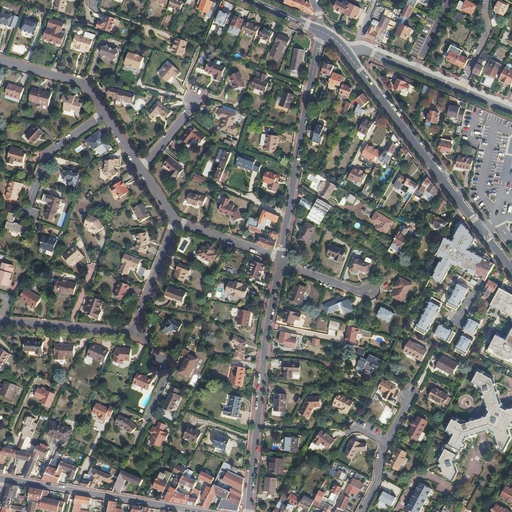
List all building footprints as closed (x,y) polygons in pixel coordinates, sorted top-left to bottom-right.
[(57,4),(55,10),(64,12),(66,6),(65,6),(65,0),(57,0),(56,4),(57,4)] [(170,3),(167,10),(170,11),(179,14),(183,4),(184,2),(184,0),(180,0),(183,1),(182,3),(175,0),(173,4),(170,3)] [(198,0),(197,4),(201,5),(199,9),(208,13),(207,16),(210,17),(216,3),(208,0),(198,0)] [(304,0),(297,0),(294,7),(312,15),(314,13),(310,2),(304,0)] [(334,8),(345,13),(350,3),(345,0),(344,2),(342,2),(342,3),(337,1),(334,8)] [(499,0),(494,11),(503,15),(508,5),(499,0)] [(460,1),(456,8),(463,11),(464,10),(474,15),(478,6),(468,1),(467,4),(460,1)] [(346,14),(357,19),(361,9),(351,4),(346,14)] [(412,6),(406,4),(403,11),(401,15),(406,17),(406,18),(408,15),(409,15),(412,10),(411,9),(412,6)] [(401,15),(403,11),(395,8),(394,11),(398,13),(392,26),(395,28),(395,27),(399,19),(401,15)] [(220,10),(216,19),(225,23),(230,12),(224,9),(223,12),(220,10)] [(11,27),(15,28),(19,17),(15,15),(1,10),(0,13),(0,23),(7,26),(11,27)] [(454,18),(458,20),(462,22),(464,16),(457,12),(454,18)] [(99,21),(97,27),(111,31),(115,18),(107,15),(105,20),(103,20),(103,22),(99,21)] [(401,25),(402,25),(406,17),(401,15),(399,19),(395,27),(395,28),(398,30),(401,25)] [(454,18),(450,15),(447,20),(455,24),(458,20),(454,18)] [(235,16),(232,25),(236,26),(240,28),(244,20),(235,16)] [(370,26),(365,37),(376,42),(378,38),(379,38),(383,29),(386,30),(387,26),(388,27),(389,24),(388,23),(390,20),(383,16),(380,23),(373,20),(370,26)] [(26,17),(21,30),(35,34),(39,21),(26,17)] [(50,18),(44,37),(61,43),(64,34),(63,34),(64,30),(61,29),(63,23),(62,23),(63,22),(56,19),(55,20),(50,18)] [(246,21),(242,32),(247,34),(248,33),(256,37),(260,27),(246,21)] [(398,30),(396,35),(406,39),(409,33),(411,34),(413,31),(402,25),(401,25),(398,30)] [(263,28),(259,37),(270,41),(274,32),(263,28)] [(280,34),(271,55),(280,59),(285,45),(287,46),(290,39),(280,34)] [(184,37),(180,35),(179,39),(177,38),(174,46),(173,46),(172,47),(171,49),(172,50),(172,51),(172,52),(183,55),(188,42),(186,41),(187,38),(184,37)] [(76,48),(82,49),(82,48),(86,49),(90,50),(93,40),(80,36),(79,38),(75,37),(73,43),(77,44),(76,48)] [(103,58),(104,57),(106,56),(112,58),(113,60),(115,61),(119,58),(118,56),(119,54),(120,53),(118,48),(114,50),(109,48),(107,45),(103,47),(102,49),(103,50),(101,53),(100,54),(103,58)] [(447,60),(456,64),(461,54),(462,51),(451,45),(448,52),(450,53),(447,60)] [(296,49),(292,70),(301,71),(305,50),(296,49)] [(129,52),(125,63),(130,64),(130,65),(135,67),(135,66),(140,68),(144,57),(139,56),(139,55),(134,53),(134,54),(129,52)] [(461,54),(456,64),(464,68),(469,59),(463,56),(464,55),(461,54)] [(480,58),(473,72),(480,75),(486,61),(480,58)] [(490,59),(484,73),(495,78),(501,65),(490,59)] [(209,61),(205,70),(216,74),(214,79),(219,81),(221,77),(225,67),(209,61)] [(167,82),(172,77),(174,75),(176,76),(176,77),(180,73),(170,63),(159,75),(167,82)] [(326,63),(323,73),(332,75),(334,66),(326,63)] [(332,75),(331,78),(330,81),(340,85),(341,82),(344,83),(346,77),(336,73),(336,72),(338,66),(334,66),(332,75)] [(511,70),(506,67),(499,80),(505,83),(511,70)] [(240,71),(230,76),(234,83),(235,87),(245,85),(244,80),(240,71)] [(255,78),(252,87),(265,92),(269,83),(266,82),(269,76),(261,73),(258,79),(255,78)] [(411,79),(401,75),(399,80),(398,79),(395,87),(410,93),(413,85),(409,83),(411,79)] [(9,84),(6,94),(21,99),(25,89),(9,84)] [(343,84),(340,93),(349,96),(352,88),(343,84)] [(112,85),(111,88),(136,95),(137,92),(112,85)] [(136,95),(111,88),(109,95),(117,98),(117,100),(123,102),(123,100),(134,103),(136,95)] [(33,89),(30,101),(49,106),(52,94),(33,89)] [(56,99),(63,100),(64,94),(65,93),(58,91),(56,99)] [(283,97),(280,104),(279,105),(289,109),(295,94),(285,91),(283,97)] [(64,94),(63,100),(66,101),(64,109),(72,111),(73,108),(77,109),(76,115),(80,116),(83,103),(80,102),(80,100),(76,99),(76,97),(64,94)] [(359,104),(362,107),(370,101),(364,94),(356,100),(359,104)] [(157,101),(147,112),(153,117),(158,111),(166,117),(170,112),(157,101)] [(362,107),(359,104),(358,107),(355,112),(362,116),(365,110),(361,108),(362,107)] [(458,117),(460,109),(461,107),(451,105),(449,115),(458,117)] [(221,109),(218,116),(225,119),(224,122),(223,122),(220,129),(235,135),(238,128),(232,126),(234,122),(237,115),(221,109)] [(429,114),(427,121),(433,122),(432,124),(433,125),(435,126),(436,125),(437,123),(439,113),(431,111),(431,114),(429,114)] [(374,123),(372,127),(374,128),(377,125),(378,125),(383,118),(379,113),(374,123)] [(359,130),(367,135),(372,127),(374,123),(366,118),(359,130)] [(328,121),(321,119),(315,138),(312,137),(310,142),(323,146),(325,139),(323,138),(326,129),(325,129),(328,121)] [(37,125),(27,136),(35,143),(45,132),(37,125)] [(192,126),(181,139),(187,144),(193,137),(201,143),(206,138),(192,126)] [(92,138),(86,142),(89,148),(91,147),(94,151),(97,149),(101,155),(107,151),(106,150),(111,147),(105,138),(104,138),(100,132),(94,136),(95,138),(93,139),(92,138)] [(267,134),(264,150),(275,152),(278,136),(267,134)] [(383,153),(377,163),(376,166),(378,168),(382,162),(386,164),(390,157),(396,147),(393,142),(390,139),(383,153)] [(442,139),(439,150),(444,151),(445,150),(452,151),(453,146),(451,145),(452,141),(442,139)] [(373,161),(377,163),(383,153),(380,151),(378,150),(368,144),(362,155),(373,161)] [(18,150),(19,148),(12,146),(8,162),(14,164),(15,160),(24,163),(27,153),(22,152),(18,150)] [(396,158),(403,162),(409,152),(405,147),(400,150),(396,158)] [(215,179),(224,183),(229,171),(225,170),(231,153),(225,151),(215,179)] [(409,152),(403,162),(401,166),(405,168),(412,156),(409,152)] [(255,162),(256,159),(244,155),(243,158),(239,157),(236,165),(252,171),(252,170),(258,172),(261,165),(255,162)] [(459,156),(457,167),(470,170),(473,159),(459,156)] [(181,160),(177,165),(169,158),(163,165),(171,171),(168,174),(176,180),(184,170),(187,165),(181,160)] [(104,168),(104,174),(111,179),(115,175),(115,176),(118,172),(113,168),(113,166),(114,166),(114,165),(118,165),(119,159),(115,159),(115,160),(110,159),(110,160),(105,160),(105,168),(104,168)] [(359,171),(354,168),(348,180),(353,183),(357,181),(363,184),(367,175),(364,173),(364,172),(360,170),(359,171)] [(66,169),(63,179),(69,181),(67,184),(77,188),(82,175),(66,169)] [(273,187),(278,175),(267,170),(261,184),(269,187),(267,193),(274,196),(277,188),(276,188),(273,187)] [(194,174),(192,179),(203,183),(205,178),(196,174),(195,174),(194,174)] [(402,176),(399,180),(403,183),(402,184),(406,186),(407,185),(410,188),(408,191),(410,192),(403,204),(406,205),(419,185),(407,177),(406,178),(402,176)] [(424,193),(432,182),(428,177),(420,190),(422,192),(424,193)] [(17,200),(19,193),(20,189),(22,190),(24,184),(12,181),(7,198),(17,200)] [(123,181),(111,188),(115,194),(117,193),(120,198),(129,193),(126,188),(127,187),(123,181)] [(337,185),(329,181),(326,185),(323,192),(321,195),(328,199),(332,192),(337,185)] [(424,193),(421,198),(430,203),(438,190),(432,182),(424,193)] [(406,186),(402,184),(400,188),(407,192),(408,191),(410,188),(407,185),(406,186)] [(194,194),(191,203),(198,206),(199,204),(203,205),(206,196),(201,194),(200,196),(194,194)] [(357,197),(350,194),(347,201),(353,204),(357,197)] [(46,215),(47,215),(54,218),(55,218),(62,200),(50,195),(49,196),(48,200),(47,201),(51,203),(46,215)] [(436,213),(439,214),(441,209),(446,201),(443,196),(441,199),(436,206),(434,205),(430,211),(433,213),(434,212),(436,213)] [(302,202),(325,216),(331,207),(320,201),(317,207),(304,199),(302,202)] [(234,207),(235,205),(224,200),(220,211),(232,216),(235,221),(242,218),(239,209),(234,207)] [(313,213),(310,219),(320,225),(325,216),(302,202),(300,205),(313,213)] [(134,208),(133,209),(140,222),(150,217),(143,204),(139,206),(138,203),(133,206),(134,208)] [(247,224),(262,229),(264,229),(265,229),(267,223),(268,220),(269,219),(276,222),(279,216),(264,210),(259,220),(249,217),(247,224)] [(8,221),(6,227),(11,229),(10,230),(19,233),(20,231),(21,232),(23,236),(24,236),(26,226),(21,224),(21,225),(12,223),(13,220),(14,220),(15,214),(9,212),(7,219),(9,219),(9,221),(8,221)] [(376,212),(371,220),(380,225),(378,229),(384,233),(391,221),(376,212)] [(434,214),(428,225),(441,233),(448,223),(438,216),(434,214)] [(90,215),(86,225),(94,229),(96,233),(104,228),(98,218),(90,215)] [(247,224),(246,226),(247,226),(247,228),(250,228),(250,229),(260,233),(262,229),(247,224)] [(308,224),(299,240),(308,245),(317,229),(308,224)] [(455,267),(475,278),(484,260),(486,258),(472,251),(476,242),(464,226),(458,231),(452,242),(446,240),(440,255),(435,262),(441,265),(440,267),(439,267),(433,278),(434,278),(432,282),(443,288),(455,267)] [(399,232),(393,242),(390,246),(399,251),(403,245),(403,244),(405,245),(408,240),(407,239),(404,237),(404,236),(399,232)] [(138,243),(136,250),(146,254),(149,247),(147,246),(148,244),(146,233),(137,235),(138,243)] [(43,242),(41,248),(52,252),(54,252),(58,240),(51,237),(50,239),(44,236),(42,241),(43,242)] [(258,238),(256,243),(274,250),(275,243),(258,238)] [(201,247),(196,255),(211,264),(216,255),(213,254),(213,253),(215,250),(206,245),(204,248),(201,247)] [(331,246),(328,255),(336,258),(335,260),(341,262),(344,251),(331,246)] [(75,247),(63,257),(71,266),(78,260),(80,262),(85,259),(75,247)] [(125,260),(121,270),(123,274),(124,274),(129,274),(132,266),(139,268),(139,269),(138,272),(143,278),(147,268),(143,267),(144,265),(144,264),(141,262),(142,260),(126,254),(124,259),(125,260)] [(353,258),(348,270),(356,272),(357,269),(366,272),(369,264),(353,258)] [(491,264),(484,260),(475,278),(482,281),(483,279),(488,282),(496,267),(491,264)] [(252,261),(247,277),(259,280),(261,275),(260,275),(261,271),(262,271),(264,265),(252,261)] [(4,262),(0,274),(0,283),(10,286),(12,279),(11,278),(12,273),(11,273),(10,272),(11,270),(12,270),(15,270),(16,267),(14,265),(4,262)] [(180,264),(174,278),(184,282),(187,274),(189,274),(191,269),(180,264)] [(397,289),(392,297),(402,302),(412,285),(400,278),(394,288),(397,289)] [(58,281),(56,288),(60,289),(59,292),(68,295),(69,293),(74,295),(77,285),(68,282),(67,284),(58,281)] [(492,281),(482,299),(488,302),(493,292),(496,294),(500,286),(492,281)] [(119,282),(114,296),(124,299),(129,286),(119,282)] [(229,282),(226,292),(231,293),(231,295),(238,297),(239,296),(245,297),(248,288),(242,286),(242,284),(235,282),(234,284),(229,282)] [(457,308),(459,305),(460,303),(463,298),(464,297),(467,292),(467,290),(468,289),(458,283),(454,289),(452,293),(451,295),(445,305),(455,311),(457,308)] [(291,293),(288,300),(300,304),(306,287),(296,284),(293,294),(291,293)] [(169,287),(165,295),(172,298),(172,299),(182,303),(187,293),(174,288),(174,289),(169,287)] [(19,300),(26,304),(27,302),(36,307),(42,297),(26,288),(19,300)] [(511,293),(503,289),(493,309),(507,316),(510,323),(501,341),(489,335),(479,353),(511,370),(511,293)] [(98,314),(99,311),(103,302),(92,297),(85,315),(98,320),(100,314),(98,314)] [(426,332),(428,328),(429,327),(431,323),(431,322),(432,321),(435,316),(436,314),(438,310),(439,309),(440,306),(439,305),(441,302),(431,297),(426,307),(423,312),(422,313),(419,320),(414,329),(424,334),(425,331),(426,332)] [(340,299),(323,306),(327,315),(339,309),(338,306),(341,304),(343,308),(342,309),(344,314),(352,310),(347,300),(344,301),(343,301),(342,301),(341,301),(340,299)] [(381,306),(376,316),(389,322),(394,312),(381,306)] [(239,310),(237,322),(248,324),(250,312),(239,310)] [(287,310),(283,321),(294,324),(296,319),(300,321),(302,315),(287,310)] [(458,342),(457,343),(455,347),(456,348),(454,351),(464,356),(470,346),(475,336),(473,335),(477,329),(482,319),(472,314),(470,317),(468,319),(467,321),(465,326),(464,328),(462,330),(465,331),(463,334),(463,333),(461,336),(460,339),(458,342)] [(164,325),(161,328),(165,334),(169,331),(170,332),(173,329),(178,331),(181,324),(174,321),(172,318),(167,321),(166,325),(165,325),(164,325)] [(339,331),(340,323),(330,321),(328,335),(334,336),(334,331),(339,331)] [(443,325),(441,324),(439,323),(434,334),(450,342),(455,332),(452,331),(452,330),(450,328),(448,327),(443,325)] [(346,339),(344,344),(357,347),(359,342),(356,341),(358,332),(360,333),(363,335),(370,337),(371,332),(354,327),(351,326),(348,336),(346,336),(346,339)] [(291,334),(281,332),(279,342),(289,344),(291,334)] [(302,343),(303,336),(296,335),(295,342),(302,343)] [(234,336),(230,342),(237,346),(235,353),(234,353),(233,358),(241,360),(242,355),(243,355),(246,343),(234,336)] [(411,340),(405,351),(422,360),(428,349),(411,340)] [(25,341),(24,352),(36,353),(36,354),(42,355),(44,343),(25,341)] [(100,349),(91,345),(85,358),(91,361),(93,357),(104,362),(108,352),(101,348),(100,349)] [(55,346),(55,360),(64,361),(65,357),(65,356),(74,357),(74,346),(64,346),(55,346)] [(366,349),(359,347),(357,353),(363,356),(366,349)] [(115,357),(113,361),(122,365),(124,360),(130,360),(130,349),(125,348),(125,349),(120,349),(120,348),(117,348),(113,356),(115,357)] [(179,356),(186,359),(187,356),(189,351),(183,348),(179,356)] [(0,370),(9,354),(0,349),(0,370)] [(360,357),(358,362),(364,365),(363,367),(371,371),(368,378),(372,379),(378,365),(380,366),(383,360),(369,354),(367,360),(360,357)] [(187,360),(186,359),(179,373),(189,378),(193,369),(194,370),(197,364),(196,363),(197,359),(189,355),(189,357),(187,360)] [(442,356),(438,365),(448,370),(448,372),(453,375),(458,364),(442,356)] [(285,366),(282,380),(289,382),(291,374),(298,376),(300,369),(285,366)] [(233,367),(230,385),(241,387),(242,378),(241,378),(243,369),(233,367)] [(447,442),(438,459),(444,477),(453,482),(458,473),(455,466),(456,463),(454,462),(459,452),(461,452),(465,444),(464,443),(466,439),(473,437),(483,433),(489,432),(490,430),(494,433),(499,449),(504,452),(511,438),(509,431),(511,425),(511,408),(507,410),(506,411),(501,409),(502,408),(500,402),(493,378),(478,370),(471,382),(482,388),(481,390),(483,391),(487,405),(489,413),(487,416),(486,416),(479,418),(467,421),(464,420),(463,422),(452,416),(445,429),(452,433),(447,443),(447,442)] [(138,373),(131,388),(136,391),(139,386),(148,390),(153,380),(138,373)] [(383,380),(379,388),(385,392),(383,396),(390,400),(397,387),(383,380)] [(5,381),(0,393),(12,399),(17,386),(5,381)] [(171,393),(163,408),(171,412),(177,400),(179,401),(181,397),(176,395),(179,390),(172,387),(170,392),(171,393)] [(38,388),(36,391),(39,393),(38,396),(46,400),(44,404),(50,406),(55,394),(46,390),(46,392),(38,388)] [(435,388),(430,397),(444,404),(449,395),(435,388)] [(338,393),(334,402),(344,406),(342,409),(348,411),(349,409),(350,409),(354,401),(344,396),(345,396),(338,393)] [(276,394),(275,411),(286,412),(287,395),(276,394)] [(300,404),(303,399),(297,396),(294,401),(300,404)] [(225,409),(224,415),(227,416),(238,419),(242,400),(231,397),(228,410),(225,409)] [(308,398),(299,413),(308,418),(314,407),(319,407),(319,399),(308,398)] [(97,403),(93,412),(100,415),(99,418),(103,420),(105,417),(107,414),(110,416),(114,407),(111,406),(109,408),(97,403)] [(119,415),(115,424),(125,429),(130,434),(136,427),(130,420),(119,415)] [(413,426),(408,435),(417,439),(428,421),(418,416),(415,422),(414,421),(412,421),(411,423),(411,424),(413,426)] [(27,436),(31,438),(34,431),(35,430),(37,425),(33,423),(34,420),(28,417),(25,424),(28,425),(26,429),(24,428),(21,434),(23,435),(19,445),(22,447),(27,436)] [(55,438),(60,425),(52,421),(46,434),(55,438)] [(150,443),(157,446),(161,438),(163,439),(165,440),(168,434),(162,431),(165,425),(158,422),(155,428),(153,427),(150,433),(153,435),(150,443)] [(73,430),(60,425),(55,438),(67,443),(73,430)] [(188,428),(183,436),(196,443),(200,434),(189,428),(188,428)] [(324,431),(318,444),(323,447),(325,443),(334,448),(339,439),(324,431)] [(212,446),(216,448),(214,453),(228,458),(234,442),(230,440),(216,435),(212,446)] [(18,450),(16,458),(29,461),(32,454),(25,452),(29,445),(31,438),(27,436),(22,447),(21,449),(20,451),(18,450)] [(288,437),(286,451),(299,452),(300,438),(288,437)] [(352,440),(344,453),(352,458),(357,449),(367,449),(367,444),(360,444),(352,440)] [(38,445),(24,476),(29,477),(40,454),(47,457),(50,451),(48,450),(49,447),(42,444),(41,446),(38,445)] [(6,455),(16,458),(18,450),(16,450),(4,447),(2,453),(1,454),(0,457),(0,463),(2,464),(6,455)] [(398,470),(402,464),(405,457),(407,454),(398,449),(389,465),(398,470)] [(57,452),(54,460),(61,463),(64,455),(57,452)] [(272,458),(270,472),(283,473),(284,459),(272,458)] [(78,467),(61,463),(58,471),(58,472),(56,476),(60,477),(62,472),(68,474),(69,471),(75,473),(78,467)] [(44,478),(43,480),(58,482),(60,477),(56,476),(58,472),(58,471),(49,466),(44,478)] [(92,480),(88,487),(90,488),(94,488),(98,479),(102,481),(103,479),(110,482),(117,485),(117,484),(119,479),(122,472),(113,467),(109,474),(97,469),(92,480)] [(233,467),(230,472),(232,473),(237,475),(240,470),(233,467)] [(341,467),(336,476),(343,480),(346,473),(342,471),(344,469),(341,467)] [(232,473),(230,472),(222,468),(216,478),(227,483),(232,473)] [(122,472),(119,479),(117,484),(117,485),(114,492),(120,493),(126,479),(140,485),(143,479),(124,471),(125,470),(123,469),(122,472)] [(362,489),(366,492),(368,488),(363,485),(364,484),(361,482),(361,481),(361,480),(363,476),(355,471),(350,483),(362,489)] [(202,472),(199,477),(211,483),(214,478),(210,475),(202,472)] [(170,488),(164,500),(171,501),(177,489),(180,483),(184,476),(179,473),(173,486),(172,486),(171,488),(170,488)] [(151,485),(164,491),(168,482),(166,482),(163,480),(165,476),(160,474),(160,476),(156,475),(151,485)] [(184,476),(180,483),(184,485),(185,486),(186,484),(193,488),(196,482),(184,476)] [(277,477),(266,477),(265,491),(276,492),(277,477)] [(92,480),(83,478),(80,486),(88,487),(92,480)] [(227,490),(230,492),(239,496),(241,491),(232,486),(227,483),(216,478),(213,484),(214,485),(215,484),(227,490)] [(409,504),(407,507),(413,510),(416,511),(418,511),(423,505),(427,497),(432,488),(420,482),(419,485),(418,487),(416,490),(414,493),(413,495),(411,499),(410,502),(409,504)] [(344,495),(350,498),(356,501),(360,503),(366,492),(362,489),(350,483),(344,495)] [(6,496),(12,497),(13,498),(15,498),(18,486),(10,484),(6,496)] [(212,488),(206,500),(203,507),(209,508),(216,493),(224,497),(227,499),(230,492),(227,490),(215,484),(214,485),(212,488)] [(325,507),(331,511),(336,501),(335,501),(341,487),(334,484),(331,491),(335,493),(332,499),(329,498),(328,499),(323,496),(325,493),(319,491),(315,498),(322,501),(327,503),(325,507)] [(511,501),(511,487),(506,485),(500,496),(511,501)] [(31,488),(27,487),(25,496),(19,495),(18,499),(28,501),(31,488)] [(202,498),(206,500),(212,488),(209,487),(202,498)] [(31,488),(28,501),(30,501),(36,502),(37,500),(41,501),(44,490),(31,488)] [(177,489),(171,501),(176,502),(180,494),(180,493),(181,491),(177,489)] [(384,489),(379,498),(391,505),(396,496),(391,493),(392,493),(390,492),(389,492),(384,489)] [(44,490),(41,501),(41,503),(40,507),(59,511),(62,511),(65,501),(48,497),(49,491),(44,490)] [(230,492),(227,499),(222,508),(238,511),(242,497),(239,496),(230,492)] [(287,507),(289,504),(290,504),(291,502),(288,500),(289,497),(283,494),(279,502),(276,506),(283,510),(285,505),(287,507)] [(289,497),(288,500),(291,502),(299,506),(300,505),(302,499),(304,496),(300,494),(296,496),(291,494),(289,497)] [(73,508),(78,509),(79,503),(81,504),(81,502),(90,504),(92,498),(76,495),(73,508)] [(344,495),(335,511),(342,511),(350,498),(344,495)] [(3,506),(10,508),(11,506),(11,505),(10,505),(12,497),(6,496),(3,506)] [(304,496),(302,499),(312,504),(314,501),(304,496)] [(189,497),(186,502),(185,504),(195,505),(198,499),(197,499),(196,499),(189,497)] [(227,499),(224,497),(222,499),(217,509),(222,510),(222,508),(227,499)] [(302,499),(300,505),(306,509),(304,511),(308,511),(312,504),(302,499)] [(36,502),(30,501),(28,511),(34,511),(36,507),(36,506),(37,502),(36,502)] [(110,501),(107,511),(122,511),(123,509),(116,508),(117,502),(110,501)] [(511,511),(496,503),(491,511),(511,511)]
